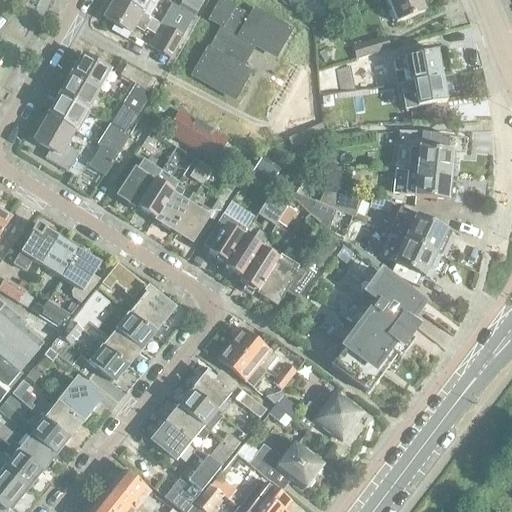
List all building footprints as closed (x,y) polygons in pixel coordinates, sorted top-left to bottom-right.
[(149,17),(117,0),(115,0),(111,9),(108,8),(102,18),(104,20),(114,25),(110,32),(126,41),(133,28),(143,33),(145,29),(151,19),(149,17)] [(117,0),(149,17),(158,0),(117,0)] [(202,0),(182,0),(178,8),(193,16),(202,0)] [(221,92),(235,100),(249,74),(251,76),(252,74),(240,68),(253,45),(263,51),(263,50),(276,57),(290,32),(292,33),(293,31),(254,10),(249,18),(221,2),(222,0),(220,0),(208,22),(209,23),(210,21),(222,27),(209,50),(208,49),(191,79),(192,79),(193,77),(220,92),(221,92)] [(297,0),(284,0),(288,8),(299,4),(297,0)] [(424,13),(418,0),(386,0),(395,24),(424,13)] [(193,16),(178,8),(178,9),(171,5),(166,14),(172,17),(166,27),(182,36),(193,16)] [(148,48),(169,60),(182,36),(166,27),(151,19),(145,29),(155,35),(148,48)] [(351,47),(355,60),(388,50),(384,38),(351,47)] [(396,84),(441,77),(436,52),(397,60),(397,62),(392,63),(396,84)] [(375,55),(355,60),(359,74),(379,69),(375,55)] [(71,77),(96,92),(108,71),(83,57),(71,77)] [(59,97),(85,112),(96,92),(71,77),(59,97)] [(441,77),(396,84),(399,102),(403,101),(405,110),(446,103),(441,77)] [(118,104),(138,116),(150,96),(130,85),(118,104)] [(59,97),(48,117),(73,132),(85,112),(59,97)] [(154,128),(167,106),(153,97),(140,119),(154,128)] [(110,126),(126,135),(138,116),(118,104),(114,112),(118,114),(110,126)] [(226,141),(179,113),(166,134),(214,162),(226,141)] [(43,160),(67,173),(78,155),(65,147),(73,132),(48,117),(34,143),(49,151),(44,159),(43,160)] [(320,125),(289,140),(292,148),(324,134),(320,125)] [(98,146),(101,148),(116,156),(128,137),(126,135),(110,126),(98,146)] [(141,147),(149,153),(159,138),(150,132),(141,147)] [(397,133),(396,149),(407,150),(405,173),(448,178),(451,153),(447,153),(448,137),(421,134),(412,133),(397,133)] [(116,156),(101,148),(89,167),(104,176),(116,156)] [(333,153),(323,155),(326,165),(335,163),(333,153)] [(128,204),(133,208),(135,207),(137,208),(158,175),(164,167),(152,159),(149,165),(144,162),(137,172),(135,171),(119,196),(127,202),(128,204)] [(268,190),(278,173),(277,170),(264,160),(260,160),(249,177),(268,190)] [(199,163),(189,177),(202,185),(211,170),(199,163)] [(301,170),(310,175),(313,169),(304,164),(301,170)] [(325,168),(323,181),(343,184),(344,170),(325,168)] [(295,194),(302,181),(285,170),(273,188),(291,199),(295,194)] [(400,172),(398,196),(446,201),(448,178),(405,173),(400,172)] [(137,208),(154,219),(174,187),(175,186),(158,175),(137,208)] [(212,200),(216,202),(222,207),(235,186),(228,181),(223,189),(220,188),(212,200)] [(172,230),(188,205),(178,199),(182,192),(174,187),(154,219),(161,223),(159,225),(168,231),(170,229),(172,230)] [(353,219),(361,200),(323,192),(318,204),(353,219)] [(335,212),(295,194),(291,199),(309,215),(326,230),(328,230),(335,212)] [(277,222),(285,211),(267,200),(257,216),(274,227),(277,222)] [(222,207),(216,202),(210,212),(202,207),(199,212),(188,205),(172,230),(173,231),(174,234),(179,237),(182,236),(190,242),(204,219),(212,223),(222,207)] [(286,208),(285,211),(277,222),(285,227),(294,213),(286,208)] [(395,208),(389,220),(404,227),(398,238),(435,255),(446,232),(415,218),(409,215),(395,208)] [(0,234),(10,219),(6,217),(7,215),(0,210),(0,234)] [(226,264),(243,239),(248,231),(223,215),(211,235),(217,239),(208,253),(216,258),(217,261),(222,264),(224,263),(226,264)] [(40,268),(58,239),(56,238),(58,236),(49,230),(47,232),(37,225),(32,233),(19,254),(20,254),(13,265),(25,272),(31,262),(40,268)] [(224,268),(241,279),(263,246),(262,246),(267,239),(257,233),(251,244),(243,239),(226,264),(224,268)] [(389,234),(377,257),(387,262),(394,265),(390,274),(399,280),(413,283),(416,276),(424,279),(435,255),(398,238),(389,234)] [(61,280),(79,251),(76,250),(77,248),(68,242),(67,244),(58,239),(40,268),(61,280)] [(282,254),(280,256),(280,257),(256,293),(258,294),(259,297),(264,300),(267,300),(275,305),(285,288),(290,291),(288,292),(297,298),(313,276),(327,257),(328,258),(334,249),(323,241),(305,269),(282,254)] [(254,292),(256,293),(280,257),(280,256),(263,246),(241,279),(239,282),(246,287),(246,289),(252,293),(254,292)] [(81,253),(79,251),(61,280),(75,288),(72,293),(73,298),(80,304),(99,281),(92,276),(96,270),(97,270),(100,265),(90,258),(88,251),(81,253)] [(116,266),(100,286),(108,291),(114,285),(131,300),(142,288),(116,266)] [(377,304),(373,309),(403,332),(407,326),(408,328),(409,326),(408,325),(422,307),(379,276),(365,295),(377,304)] [(0,286),(0,292),(17,304),(23,294),(28,286),(20,282),(17,288),(4,280),(0,286)] [(145,295),(128,315),(152,334),(153,332),(156,332),(160,327),(159,324),(171,310),(163,304),(162,302),(157,298),(155,298),(146,290),(143,293),(145,295)] [(94,293),(84,306),(104,322),(110,315),(103,310),(108,304),(94,293)] [(26,309),(32,299),(23,294),(17,304),(26,309)] [(0,381),(9,389),(22,374),(19,372),(43,344),(23,328),(26,324),(0,302),(0,381)] [(68,318),(46,304),(38,316),(59,330),(68,318)] [(139,350),(104,322),(84,306),(77,314),(108,340),(103,347),(126,366),(127,365),(130,364),(133,360),(133,357),(139,350)] [(401,334),(403,332),(373,309),(371,311),(366,307),(365,308),(360,317),(357,326),(401,359),(413,343),(401,334)] [(121,324),(110,315),(104,322),(139,350),(143,344),(146,344),(150,340),(149,337),(152,334),(128,315),(121,324)] [(74,319),(51,346),(73,364),(80,357),(89,364),(94,357),(75,341),(85,328),(74,319)] [(398,362),(401,359),(357,326),(356,327),(358,328),(357,329),(352,326),(351,327),(346,336),(343,344),(380,372),(383,367),(387,370),(395,359),(398,362)] [(241,330),(228,345),(257,369),(258,368),(264,373),(276,358),(241,330)] [(378,374),(380,372),(343,344),(343,345),(344,346),(343,348),(338,344),(338,345),(333,354),(329,363),(331,365),(329,367),(367,396),(382,376),(378,374)] [(252,376),(257,369),(228,345),(216,361),(254,391),(260,383),(252,376)] [(124,368),(126,366),(103,347),(94,357),(89,364),(88,365),(112,383),(118,376),(121,376),(124,371),(124,368)] [(57,357),(49,349),(43,357),(52,364),(57,357)] [(286,366),(278,376),(287,383),(295,373),(286,366)] [(216,413),(220,417),(229,406),(224,402),(236,388),(219,375),(213,382),(206,377),(200,384),(198,384),(193,390),(191,388),(189,391),(216,413)] [(281,391),(287,383),(278,376),(272,384),(281,391)] [(21,382),(11,395),(26,406),(32,398),(25,392),(29,388),(21,382)] [(79,424),(81,422),(82,421),(84,422),(89,415),(87,414),(90,410),(98,401),(74,382),(55,406),(78,424),(79,424)] [(203,429),(216,413),(189,391),(187,393),(189,394),(185,400),(185,403),(179,409),(203,429)] [(280,393),(265,398),(274,406),(267,415),(284,428),(298,411),(281,398),(280,393)] [(265,412),(245,395),(238,403),(258,420),(265,412)] [(308,403),(295,421),(309,431),(316,422),(340,439),(341,438),(345,437),(350,430),(349,426),(357,415),(347,408),(350,403),(342,398),(339,402),(333,397),(321,413),(308,403)] [(76,427),(78,424),(55,406),(42,421),(66,440),(71,434),(73,434),(77,430),(76,427)] [(203,429),(179,409),(174,416),(171,417),(166,422),(165,421),(163,423),(190,445),(203,429)] [(61,446),(66,440),(42,421),(29,437),(53,456),(55,454),(58,453),(61,449),(61,446)] [(190,445),(163,423),(161,425),(163,427),(158,432),(158,435),(152,442),(176,462),(190,445)] [(11,434),(0,424),(0,440),(8,447),(40,472),(45,466),(47,466),(51,462),(50,459),(53,456),(29,437),(20,449),(8,438),(11,434)] [(221,443),(232,453),(239,444),(228,434),(221,443)] [(214,453),(208,460),(219,469),(232,453),(221,443),(213,452),(214,453)] [(284,462),(262,446),(247,466),(279,490),(287,479),(303,490),(304,488),(308,487),(312,481),(312,478),(321,466),(295,447),(284,462)] [(8,447),(2,455),(10,461),(3,469),(27,488),(29,486),(32,486),(35,481),(35,479),(40,472),(8,447)] [(219,469),(208,460),(196,450),(192,455),(203,463),(187,483),(181,477),(164,499),(179,511),(188,511),(203,495),(200,493),(219,469)] [(27,488),(3,469),(0,473),(0,506),(7,511),(15,502),(16,503),(19,499),(23,497),(24,493),(27,489),(27,488)] [(151,511),(154,509),(144,501),(150,493),(124,472),(122,475),(120,474),(113,482),(115,483),(111,489),(139,511),(151,511)] [(208,488),(222,498),(227,502),(235,491),(217,478),(208,488)] [(246,511),(279,511),(278,511),(284,502),(288,505),(289,503),(260,482),(246,501),(252,505),(246,511)] [(210,511),(222,498),(208,488),(203,495),(188,511),(210,511)] [(97,506),(104,511),(139,511),(111,489),(106,495),(104,494),(97,502),(99,503),(97,506)]
